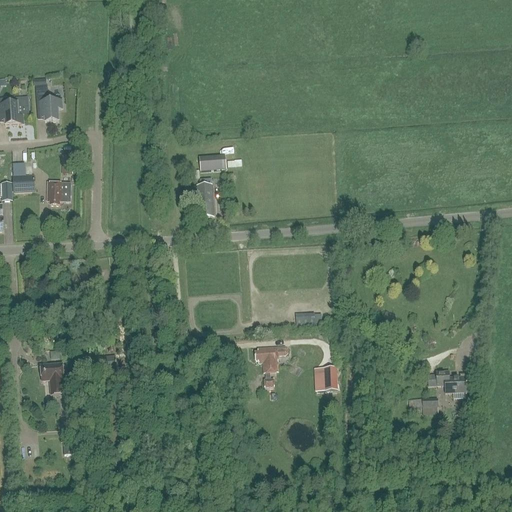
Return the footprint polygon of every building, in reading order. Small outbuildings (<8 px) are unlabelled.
[(47,87),(36,88),(38,112),(44,112),(45,124),(59,123),(58,110),(62,110),(62,102),(49,103),(47,87)] [(23,117),(29,117),(28,98),(16,99),(16,105),(9,106),(8,100),(0,100),(0,115),(4,115),(5,127),(23,125),(23,117)] [(199,160),(200,174),(225,172),(224,158),(199,160)] [(234,162),(227,163),(227,169),(237,169),(242,168),(241,161),(237,161),(234,162)] [(14,194),(35,193),(34,177),(13,178),(14,194)] [(2,203),(13,202),(12,185),(2,185),(2,203)] [(48,185),(48,203),(50,203),(50,207),(59,207),(59,204),(61,204),(61,203),(70,204),(70,185),(48,185)] [(210,215),(214,215),(212,186),(197,187),(198,216),(201,216),(202,219),(211,219),(210,215)] [(296,316),(296,329),(315,327),(315,315),(296,316)] [(288,354),(288,352),(285,349),(258,350),(258,354),(255,354),(256,363),(259,362),(259,366),(263,365),(263,375),(265,375),(266,382),(264,382),(265,390),(275,390),(274,381),(270,381),(270,375),(279,374),(277,358),(285,357),(288,354)] [(86,376),(117,373),(115,358),(84,361),(86,376)] [(65,397),(63,381),(62,366),(42,367),(42,370),(39,371),(40,380),(43,379),(43,383),(49,383),(50,387),(52,387),(53,398),(65,397)] [(325,385),(317,385),(317,393),(337,392),(336,369),(334,369),(329,369),(324,370),(325,385)] [(449,374),(436,374),(436,376),(428,377),(428,389),(445,388),(445,395),(467,394),(467,386),(471,386),(470,379),(470,377),(469,376),(460,376),(460,380),(449,380),(449,374)] [(108,487),(128,486),(123,404),(117,405),(116,400),(110,401),(110,405),(103,405),(108,487)] [(438,416),(437,401),(408,402),(409,410),(423,409),(423,417),(438,416)] [(475,413),(476,413),(476,406),(468,406),(469,421),(475,420),(475,413)] [(64,457),(75,456),(74,434),(63,435),(64,457)] [(332,474),(326,478),(330,483),(336,479),(332,474)]
